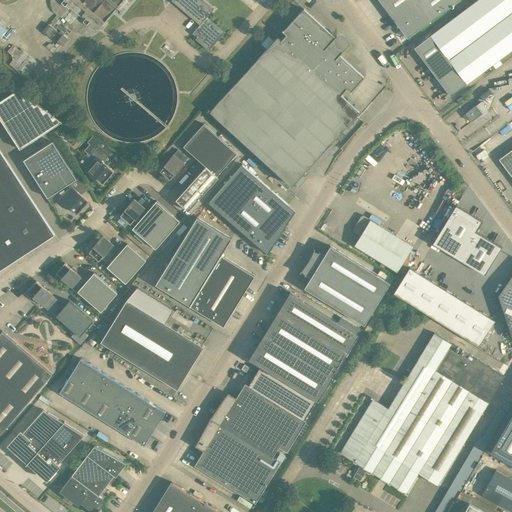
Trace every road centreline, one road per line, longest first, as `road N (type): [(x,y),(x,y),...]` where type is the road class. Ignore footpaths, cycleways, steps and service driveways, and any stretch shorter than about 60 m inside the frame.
road 1 (unclassified): [(125,511),(345,160),(414,98)]
road 2 (unclassified): [(0,288),(89,228),(135,177),(166,193)]
road 3 (unclassified): [(511,232),(414,98)]
road 4 (unclassified): [(414,98),(342,0)]
